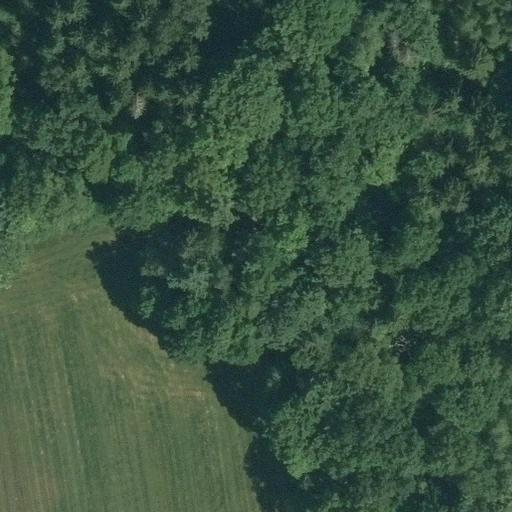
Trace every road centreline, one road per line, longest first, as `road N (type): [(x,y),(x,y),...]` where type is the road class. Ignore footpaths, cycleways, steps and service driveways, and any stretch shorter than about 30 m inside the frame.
road 1 (unclassified): [(331,511),(281,175),(283,132)]
road 2 (unclassified): [(0,226),(283,132)]
road 3 (unclassified): [(283,132),(357,0)]
